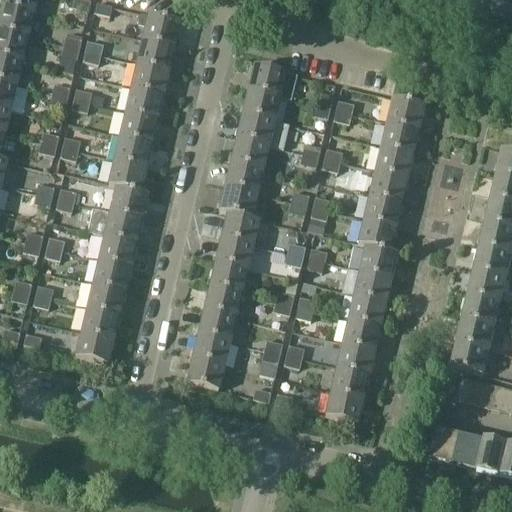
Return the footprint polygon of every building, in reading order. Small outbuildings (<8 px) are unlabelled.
[(35,0),(3,0),(1,11),(32,18),(35,0)] [(87,15),(89,5),(73,2),(71,12),(87,15)] [(109,21),(111,11),(96,7),(93,17),(109,21)] [(32,18),(1,11),(0,13),(0,35),(26,42),(32,18)] [(178,26),(139,17),(137,28),(144,30),(141,43),(172,51),(178,26)] [(26,42),(0,35),(0,61),(20,66),(26,42)] [(66,40),(64,51),(79,54),(81,44),(66,40)] [(135,68),(166,76),(172,51),(141,43),(135,68)] [(87,46),(85,56),(100,60),(103,49),(87,46)] [(64,51),(61,61),(77,64),(79,54),(64,51)] [(85,56),(83,66),(98,70),(100,60),(85,56)] [(20,66),(0,61),(0,87),(14,91),(20,66)] [(129,92),(160,100),(166,76),(135,68),(129,92)] [(296,80),(253,70),(247,95),(278,102),(290,105),(296,80)] [(14,91),(0,87),(0,112),(9,115),(14,91)] [(54,89),(52,99),(67,102),(70,92),(54,89)] [(124,116),(155,124),(160,100),(129,92),(124,116)] [(76,93),(73,104),(88,108),(91,97),(76,93)] [(242,119),(273,126),(278,102),(247,95),(242,119)] [(52,99),(50,109),(65,112),(67,102),(52,99)] [(313,110),(328,114),(331,104),(315,101),(313,110)] [(422,110),(391,103),(385,128),(416,135),(422,110)] [(73,104),(71,114),(86,117),(88,108),(73,104)] [(352,109),(337,106),(335,116),(350,119),(352,109)] [(328,114),(313,110),(311,120),(326,124),(328,114)] [(9,115),(0,112),(0,138),(3,139),(9,115)] [(118,141),(149,148),(155,124),(124,116),(118,141)] [(350,119),(335,116),(333,125),(347,129),(350,119)] [(236,143),(267,150),(273,126),(242,119),(236,143)] [(285,149),(287,126),(275,125),(274,148),(285,149)] [(416,135),(385,128),(380,152),(411,159),(416,135)] [(61,141),(44,137),(42,147),(59,151),(61,141)] [(112,165),(143,172),(149,148),(118,141),(112,165)] [(84,146),(66,142),(64,153),(81,157),(84,146)] [(230,167),(261,174),(267,150),(236,143),(230,167)] [(40,158),(57,162),(59,151),(42,147),(40,158)] [(320,151),(306,148),(303,159),(318,162),(320,151)] [(342,156),(328,152),(326,162),(340,165),(342,156)] [(411,159),(380,152),(374,176),(405,183),(411,159)] [(62,163),(79,167),(81,157),(64,153),(62,163)] [(511,155),(504,153),(503,154),(498,178),(511,181),(511,155)] [(301,168),(316,171),(318,162),(303,159),(301,168)] [(323,172),(338,175),(340,165),(326,162),(323,172)] [(114,191),(137,197),(143,172),(112,165),(106,189),(114,191)] [(225,191),(256,198),(261,174),(230,167),(225,191)] [(405,183),(374,176),(368,200),(399,208),(405,183)] [(492,202),(511,207),(511,181),(498,178),(492,202)] [(38,190),(36,199),(51,203),(54,193),(38,190)] [(114,191),(108,215),(108,216),(140,223),(146,199),(137,197),(114,191)] [(219,216),(226,218),(250,223),(256,198),(225,191),(219,216)] [(60,195),(58,205),(73,208),(76,199),(60,195)] [(311,199),(296,196),(294,207),(308,211),(311,199)] [(36,199),(34,209),(49,213),(51,203),(36,199)] [(399,208),(368,200),(362,224),(393,232),(399,208)] [(332,205),(317,201),(315,211),(330,215),(332,205)] [(511,207),(492,202),(486,226),(511,232),(511,207)] [(58,205),(56,214),(71,218),(73,208),(58,205)] [(292,216),(306,219),(308,211),(294,207),(292,216)] [(102,240),(134,248),(140,223),(108,216),(108,215),(92,211),(86,235),(102,239),(102,240)] [(313,221),(328,225),(330,215),(315,211),(313,221)] [(250,223),(226,218),(221,242),(251,250),(257,225),(250,223)] [(364,251),(387,256),(393,232),(362,224),(356,249),(364,251)] [(511,254),(511,232),(486,226),(480,250),(511,258),(511,254)] [(27,238),(24,247),(40,251),(42,241),(27,238)] [(96,264),(129,272),(134,248),(102,240),(96,264)] [(215,267),(246,274),(251,250),(221,242),(215,267)] [(48,244),(46,253),(62,257),(64,247),(48,244)] [(24,247),(22,257),(38,261),(40,251),(24,247)] [(289,248),(286,258),(303,262),(305,252),(289,248)] [(511,258),(480,250),(475,274),(506,282),(511,258)] [(387,256),(364,251),(358,276),(390,283),(396,258),(387,256)] [(46,253),(44,263),(59,266),(62,257),(46,253)] [(312,254),(310,263),(325,267),(327,257),(312,254)] [(286,258),(284,268),(300,272),(303,262),(286,258)] [(325,267),(310,263),(308,274),(323,277),(325,267)] [(91,288),(123,296),(129,272),(96,264),(91,288)] [(209,291),(240,298),(246,274),(215,267),(209,291)] [(506,282),(475,274),(469,298),(500,306),(506,282)] [(353,300),(384,307),(390,283),(358,276),(353,300)] [(15,286),(13,296),(28,300),(31,290),(15,286)] [(85,312),(117,320),(123,296),(91,288),(85,312)] [(37,291),(35,301),(51,305),(53,295),(37,291)] [(204,315),(234,322),(240,298),(209,291),(204,315)] [(13,296),(10,306),(26,309),(28,300),(13,296)] [(278,297),(275,307),(290,310),(292,300),(278,297)] [(500,306),(469,298),(463,323),(494,330),(500,306)] [(347,324),(378,331),(384,307),(353,300),(347,324)] [(35,301),(33,311),(48,314),(51,305),(35,301)] [(301,303),(299,312),(313,316),(315,307),(301,303)] [(290,310),(275,307),(273,317),(288,320),(290,310)] [(79,337),(111,344),(117,320),(85,312),(79,337)] [(313,316),(299,312),(296,323),(311,326),(313,316)] [(198,339),(229,346),(234,322),(204,315),(198,339)] [(494,330),(463,323),(457,347),(488,354),(494,330)] [(341,348),(372,355),(378,331),(347,324),(341,348)] [(4,333),(1,344),(16,348),(19,337),(4,333)] [(111,344),(79,337),(73,361),(106,369),(111,344)] [(25,338),(22,349),(38,352),(40,342),(25,338)] [(192,363),(223,370),(229,346),(198,339),(192,363)] [(280,348),(266,345),(264,355),(278,358),(280,348)] [(488,354),(457,347),(452,371),(482,379),(488,354)] [(335,372),(367,379),(372,355),(341,348),(335,372)] [(302,353),(287,350),(285,360),(300,363),(302,353)] [(261,365),(276,368),(278,358),(264,355),(261,365)] [(283,370),(298,373),(300,363),(285,360),(283,370)] [(223,370),(192,363),(187,388),(217,395),(223,370)] [(330,396),(350,401),(361,404),(367,379),(335,372),(330,396)] [(443,404),(444,404),(455,407),(455,404),(460,384),(448,381),(443,404)] [(461,381),(460,384),(455,404),(467,407),(472,384),(461,381)] [(472,384),(467,407),(477,410),(483,386),(472,384)] [(483,386),(477,410),(488,412),(494,389),(483,386)] [(494,389),(488,412),(499,415),(505,391),(494,389)] [(511,393),(505,391),(499,415),(511,417),(511,412),(511,393)] [(253,404),(268,408),(270,398),(255,394),(253,404)] [(361,404),(350,401),(330,396),(324,421),(355,428),(361,404)] [(274,409),(290,413),(292,403),(277,399),(274,409)] [(454,466),(461,437),(437,432),(430,460),(454,466)] [(461,437),(454,466),(478,471),(484,443),(461,437)] [(502,477),(508,449),(484,443),(478,471),(502,477)] [(511,449),(508,449),(502,477),(511,479),(511,449)]
